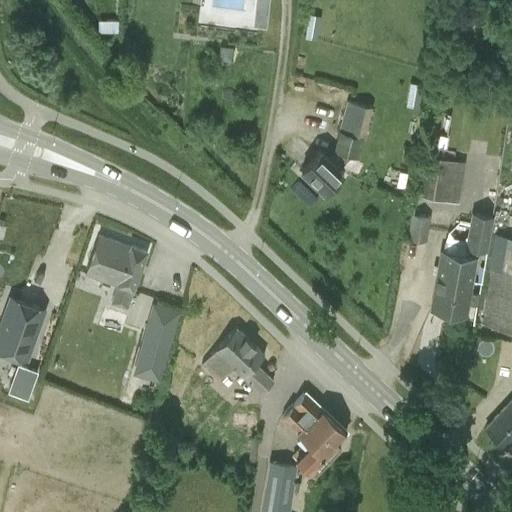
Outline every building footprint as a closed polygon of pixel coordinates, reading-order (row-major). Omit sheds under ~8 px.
[(268,15),(255,13),(253,26),(266,28),(268,15)] [(305,36),(305,38),(317,39),(320,16),(308,14),(305,36)] [(321,149),(301,170),(325,191),(344,170),(341,167),(351,156),(358,158),(363,137),(365,138),(373,107),(348,100),(334,151),(335,151),(330,157),(321,149)] [(459,202),(465,162),(422,156),(420,172),(425,173),(421,197),(459,202)] [(466,314),(476,258),(475,258),(477,250),(488,252),(494,216),(472,212),(466,244),(445,241),(443,252),(441,251),(431,307),(466,314)] [(427,241),(431,217),(412,214),(408,239),(427,241)] [(98,233),(84,272),(117,284),(111,302),(126,308),(147,249),(130,243),(129,244),(98,233)] [(511,236),(495,233),(488,271),(491,272),(482,323),(492,325),(491,327),(511,330),(511,236)] [(0,348),(27,358),(44,308),(11,296),(0,326),(0,348)] [(260,392),(273,378),(256,362),(264,352),(236,325),(201,361),(221,380),(234,367),(260,392)] [(159,380),(171,338),(146,331),(135,373),(159,380)] [(27,397),(37,371),(18,364),(8,391),(27,397)] [(341,446),(335,440),(345,430),(304,391),(281,414),(307,440),(292,455),(313,475),(341,446)] [(511,397),(485,427),(506,446),(511,439),(511,397)] [(247,417),(239,416),(238,427),(246,428),(247,417)] [(269,460),(261,511),(290,511),(298,464),(269,460)]
